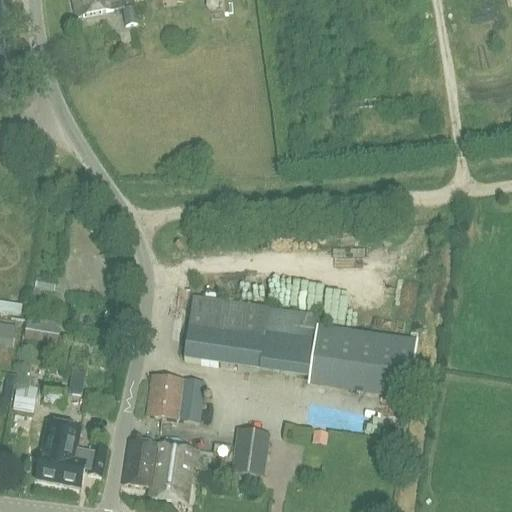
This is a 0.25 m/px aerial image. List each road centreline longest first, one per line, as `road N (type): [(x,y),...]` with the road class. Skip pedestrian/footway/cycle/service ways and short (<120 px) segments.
road 1 (tertiary): [(105,511),(146,296),(142,247),(132,217),(57,109),(32,0)]
road 2 (track): [(132,217),(511,189)]
